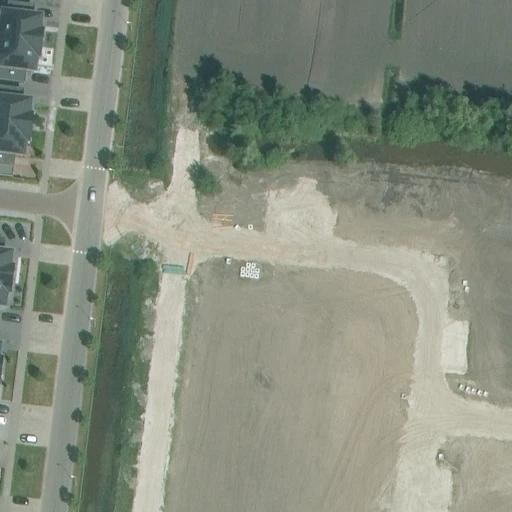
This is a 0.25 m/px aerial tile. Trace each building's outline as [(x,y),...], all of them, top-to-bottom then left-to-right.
[(0,42),(39,48),(41,35),(38,34),(40,21),(31,20),(33,8),(8,5),(7,17),(3,16),(0,42),(0,41),(0,42)] [(39,48),(0,42),(0,81),(23,84),(25,72),(33,73),(35,60),(38,60),(39,48)] [(0,128),(29,132),(30,119),(27,119),(29,105),(20,104),(22,92),(0,89),(0,128)] [(27,144),(29,132),(0,128),(0,178),(11,179),(14,156),(22,158),(24,144),(27,144)] [(0,282),(10,283),(12,270),(9,270),(11,257),(2,256),(4,241),(0,240),(0,282)] [(205,282),(202,306),(247,311),(249,288),(259,289),(260,277),(236,274),(234,285),(205,282)] [(0,308),(4,309),(6,296),(9,296),(10,283),(0,282),(0,308)] [(202,306),(200,329),(228,333),(227,345),(252,348),(253,335),(244,334),(247,311),(202,306)] [(196,361),(193,385),(237,391),(240,368),(249,369),(251,356),(226,353),(225,365),(196,361)] [(193,385),(190,409),(219,412),(217,424),(242,427),(243,415),(234,413),(237,391),(193,385)] [(186,441),(183,465),(227,470),(230,447),(239,448),(241,435),(216,432),(215,444),(186,441)] [(183,465),(180,488),(209,492),(207,504),(232,507),(234,494),(224,493),(227,470),(183,465)] [(469,471),(466,503),(489,506),(493,474),(469,471)] [(511,476),(493,474),(489,506),(511,508),(511,476)]
